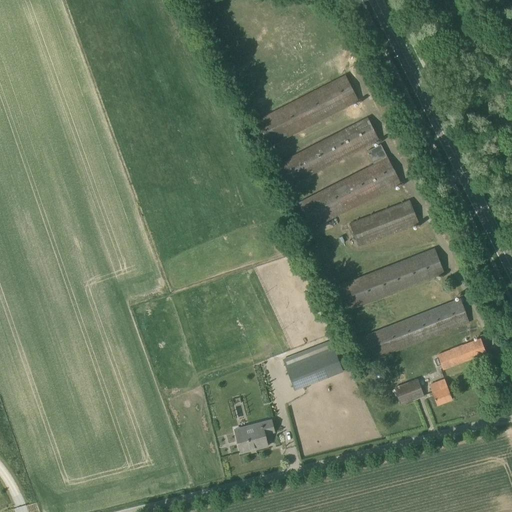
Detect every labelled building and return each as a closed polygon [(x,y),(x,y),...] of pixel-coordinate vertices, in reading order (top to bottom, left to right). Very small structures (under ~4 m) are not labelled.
[(269,146),(350,105),(358,100),(346,75),(257,121),(269,146)] [(290,185),(370,144),(379,140),(368,118),(279,163),(290,185)] [(312,228),(392,187),(401,183),(381,144),(367,151),(373,164),(298,202),(312,228)] [(358,247),(409,226),(419,223),(410,200),(349,224),(358,247)] [(320,266),(329,262),(322,245),(313,249),(320,266)] [(340,313),(435,276),(444,273),(435,249),(331,289),(340,313)] [(365,363),(469,322),(460,298),(355,339),(365,363)] [(481,339),(471,342),(437,355),(443,369),(486,353),(481,339)] [(294,390),(344,371),(335,349),(311,359),(307,350),(282,359),(294,390)] [(386,367),(388,373),(402,368),(400,362),(386,367)] [(418,378),(409,382),(394,387),(400,404),(424,395),(418,378)] [(437,405),(453,399),(445,378),(429,384),(437,405)] [(241,453),(268,446),(265,434),(274,432),(272,420),(249,426),(250,430),(235,434),(241,453)]
